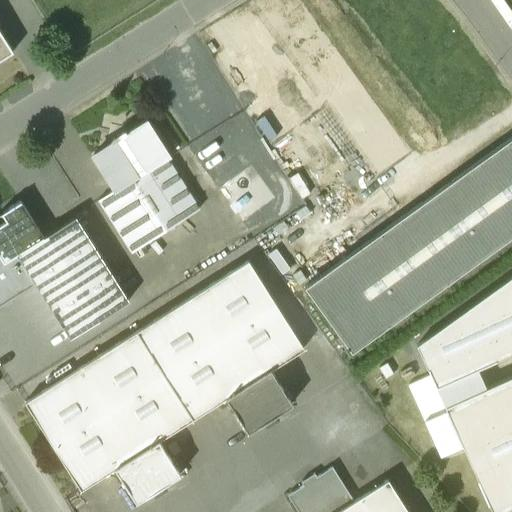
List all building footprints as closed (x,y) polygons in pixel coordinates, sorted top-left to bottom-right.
[(0,60),(13,52),(0,32),(0,60)] [(145,122),(125,135),(123,133),(112,140),(113,142),(93,155),(115,189),(116,191),(152,168),(167,158),(145,122)] [(511,137),(304,288),(351,353),(511,236),(511,137)] [(200,209),(167,158),(152,168),(184,219),(200,209)] [(184,219),(152,168),(116,191),(115,189),(98,200),(131,253),(184,219)] [(248,219),(280,195),(265,174),(258,180),(249,168),(223,186),(248,219)] [(20,201),(1,213),(5,221),(0,224),(0,258),(3,263),(16,255),(43,238),(43,237),(20,201)] [(128,301),(75,217),(43,237),(43,238),(16,255),(69,338),(128,301)] [(247,261),(24,402),(80,490),(114,469),(135,503),(151,493),(153,497),(166,488),(164,485),(180,475),(158,441),(225,398),(247,433),(263,423),(265,426),(278,418),(276,414),(291,404),(270,370),(303,349),(247,261)] [(511,276),(416,346),(427,369),(435,388),(495,361),(511,353),(511,276)] [(511,376),(445,407),(444,407),(459,440),(491,511),(502,511),(511,508),(511,376)] [(436,389),(414,400),(437,450),(459,440),(444,407),(445,407),(436,389)] [(331,467),(316,477),(314,474),(300,482),(303,486),(287,495),(297,511),(336,511),(353,501),(331,467)] [(407,511),(387,480),(353,501),(336,511),(407,511)]
